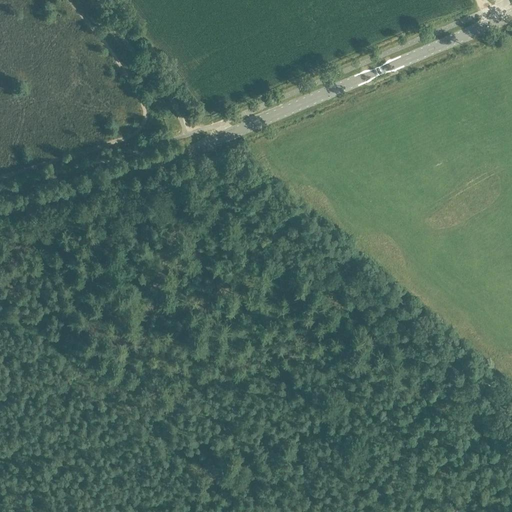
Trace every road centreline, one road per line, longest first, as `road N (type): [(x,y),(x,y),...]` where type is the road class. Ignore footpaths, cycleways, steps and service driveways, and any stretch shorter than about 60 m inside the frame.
road 1 (tertiary): [(0,215),(212,141),(511,16)]
road 2 (unknown): [(0,180),(105,148),(146,120),(113,55),(67,0)]
